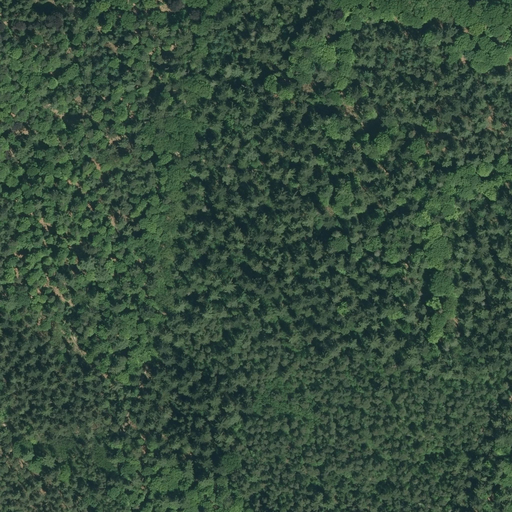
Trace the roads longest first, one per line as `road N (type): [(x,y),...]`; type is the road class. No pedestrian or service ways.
road 1 (track): [(202,0),(168,317)]
road 2 (track): [(119,440),(162,351),(168,317)]
road 3 (track): [(0,423),(95,511)]
